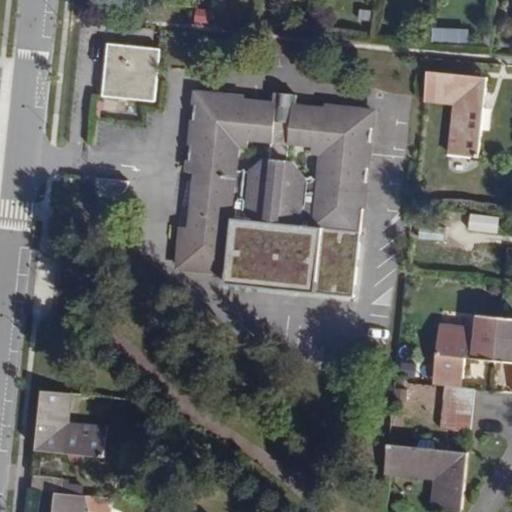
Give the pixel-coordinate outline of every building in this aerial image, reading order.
[(432,39),(463,39),(463,30),(432,31),(432,39)] [(162,49),(109,45),(105,96),(157,101),(162,49)] [(486,76),(428,70),(425,100),(452,103),(447,153),(478,155),(481,127),(489,124),(491,113),(482,110),(486,76)] [(246,97),(199,92),(196,126),(204,126),(202,140),(194,139),(191,170),(199,170),(197,194),(207,194),(206,203),(196,202),(193,225),(185,224),(181,265),(229,270),(235,207),(246,208),(246,217),(302,222),(303,214),(314,215),(312,232),(329,234),(327,246),(351,249),(352,235),(361,236),(373,109),(325,105),(325,109),(296,106),(275,104),(245,101),(246,97)] [(275,104),(296,106),(297,95),(276,92),(275,104)] [(123,178),(92,176),(92,179),(94,184),(95,187),(97,189),(103,192),(109,193),(114,191),(119,187),(121,184),(123,178)] [(497,231),(498,216),(470,214),(469,229),(497,231)] [(361,236),(352,235),(351,249),(327,246),(329,234),(312,232),(307,277),(357,282),(361,236)] [(497,359),(501,315),(478,313),(477,326),(439,322),(433,374),(466,377),(468,356),(497,359)] [(511,316),(501,315),(497,359),(511,360),(511,316)] [(446,383),(465,385),(466,377),(433,374),(433,382),(446,383)] [(444,397),(475,400),(476,386),(465,385),(446,383),(444,397)] [(72,393),(42,390),(36,450),(70,453),(71,462),(82,463),(86,456),(104,457),(108,426),(70,422),(72,393)] [(472,428),(475,400),(444,397),(441,426),(472,428)] [(433,436),(422,435),(417,443),(390,440),(387,473),(436,478),(433,505),(465,509),(470,449),(437,445),(433,436)] [(56,491),(62,492),(64,476),(34,472),(32,489),(56,491)] [(62,492),(56,491),(53,511),(118,511),(119,505),(117,504),(117,497),(62,492)]
